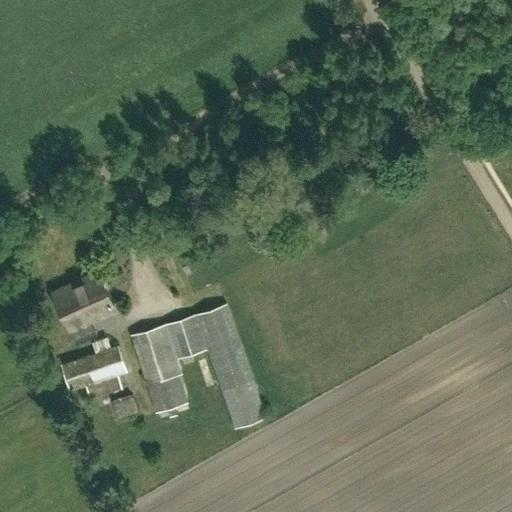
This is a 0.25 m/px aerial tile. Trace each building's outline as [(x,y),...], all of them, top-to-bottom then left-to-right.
[(76,343),(97,334),(93,322),(119,311),(98,269),(50,290),(65,321),(76,343)] [(266,416),(234,321),(227,302),(167,323),(131,333),(156,412),(168,408),(171,416),(178,413),(176,405),(187,402),(179,374),(182,373),(177,357),(182,356),(184,363),(194,360),(191,353),(207,347),(235,427),(266,416)] [(271,313),(247,317),(254,349),(278,344),(271,313)] [(122,387),(118,373),(127,371),(118,344),(62,363),(70,390),(86,384),(91,397),(110,391),(122,387)] [(118,416),(138,410),(133,395),(113,401),(118,416)]
